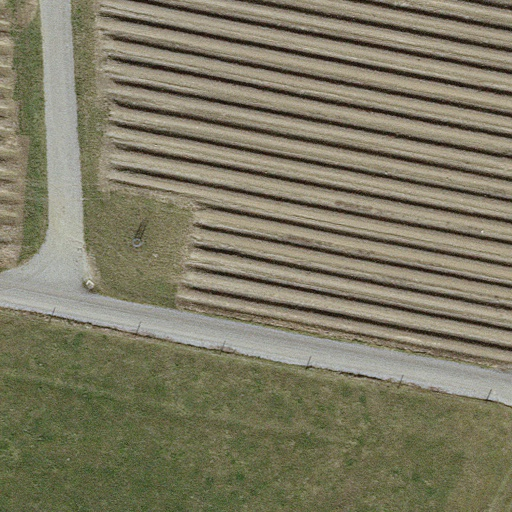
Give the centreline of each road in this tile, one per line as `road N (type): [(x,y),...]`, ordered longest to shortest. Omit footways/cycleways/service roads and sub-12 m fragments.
road 1 (track): [(0,297),(511,396)]
road 2 (track): [(74,311),(57,0)]
